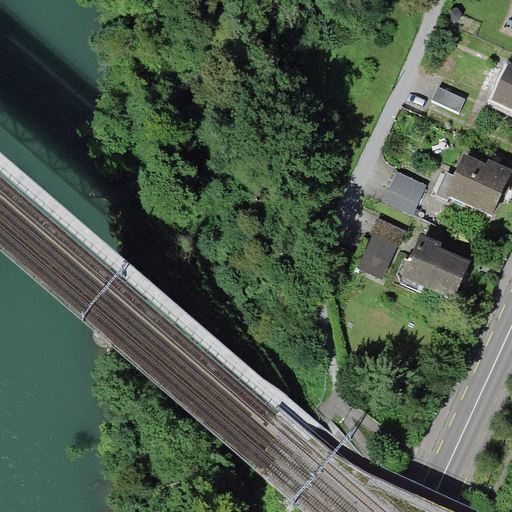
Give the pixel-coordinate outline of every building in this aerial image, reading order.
[(511,111),(511,65),(509,65),(493,104),(511,111)] [(489,219),(511,169),(488,159),(484,169),(464,160),(446,200),(489,219)] [(415,213),(427,185),(399,173),(387,201),(415,213)] [(391,279),(410,235),(376,221),(358,265),(391,279)] [(453,302),(470,263),(440,249),(443,244),(424,235),(403,281),(453,302)]
